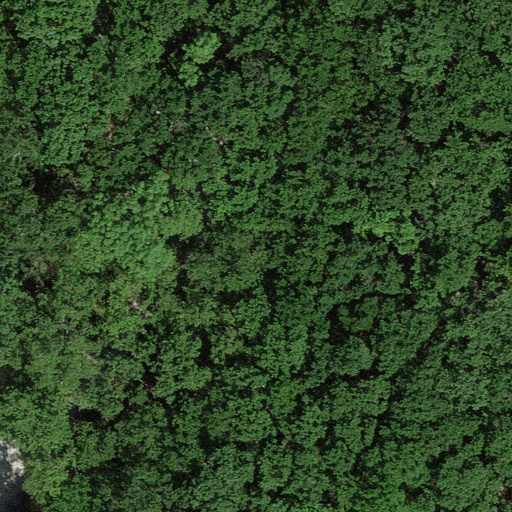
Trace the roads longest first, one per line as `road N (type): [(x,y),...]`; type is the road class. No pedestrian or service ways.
road 1 (track): [(186,130),(272,181),(385,221),(441,266),(471,309),(490,359),(507,511)]
road 2 (track): [(61,403),(156,294),(186,245),(199,189),(168,92),(85,0)]
